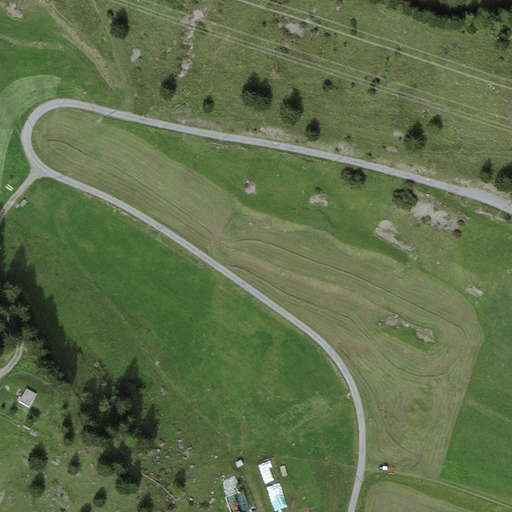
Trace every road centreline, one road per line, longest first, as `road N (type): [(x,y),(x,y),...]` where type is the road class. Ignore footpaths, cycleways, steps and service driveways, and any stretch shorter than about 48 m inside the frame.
road 1 (track): [(351,511),(362,432),(340,363),(294,320),(186,245),(41,168),(29,151),(29,124),(54,103),(81,104),(354,161),(511,209)]
road 2 (track): [(511,507),(431,478),(361,469)]
road 3 (track): [(126,115),(123,70),(95,0)]
